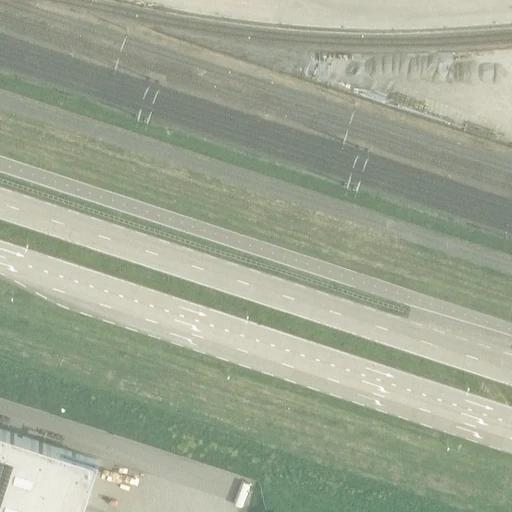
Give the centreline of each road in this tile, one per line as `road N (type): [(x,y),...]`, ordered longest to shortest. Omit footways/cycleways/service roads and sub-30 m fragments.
road 1 (secondary): [(511,368),(0,198)]
road 2 (secondary): [(0,261),(511,428)]
